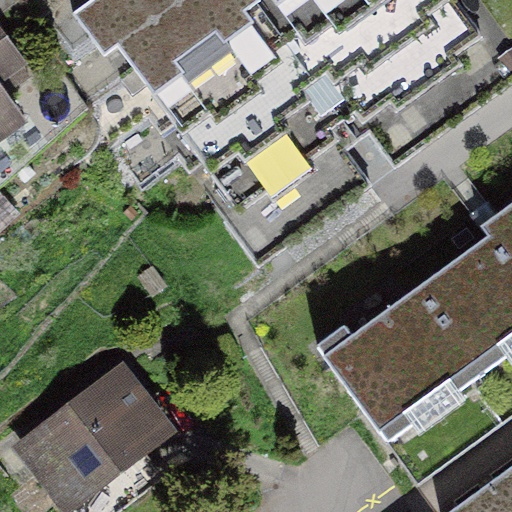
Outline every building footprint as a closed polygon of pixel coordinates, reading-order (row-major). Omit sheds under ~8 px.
[(215,167),(248,211),(273,191),(281,201),(329,165),(321,155),(351,133),(344,123),(361,111),(370,123),(397,104),(402,111),(471,61),(464,51),(489,32),(465,0),(89,0),(77,9),(107,49),(119,40),(155,89),(184,126),(215,167)] [(0,146),(24,130),(0,96),(0,91),(27,69),(0,35),(0,146)] [(511,342),(511,198),(485,218),(475,225),(484,236),(320,355),(381,438),(511,342)] [(178,430),(126,362),(16,444),(67,511),(113,511),(148,486),(132,464),(178,430)] [(511,511),(511,467),(450,511),(511,511)]
